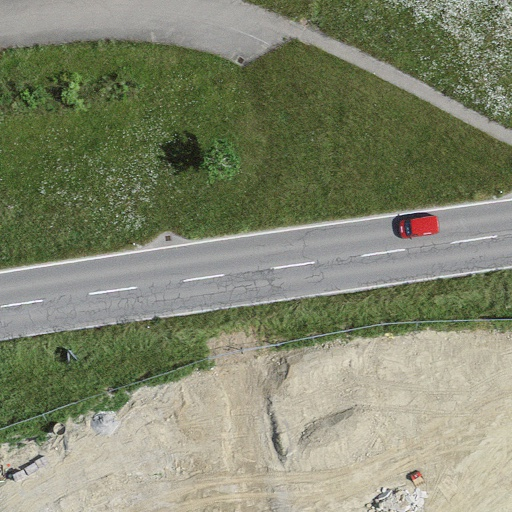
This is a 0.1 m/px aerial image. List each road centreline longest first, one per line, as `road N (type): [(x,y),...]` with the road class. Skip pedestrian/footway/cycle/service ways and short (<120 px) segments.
road 1 (primary): [(0,306),(511,229)]
road 2 (unclassified): [(0,17),(141,9),(253,32)]
